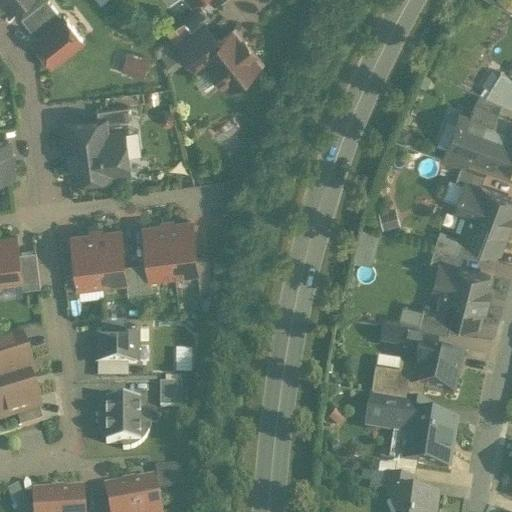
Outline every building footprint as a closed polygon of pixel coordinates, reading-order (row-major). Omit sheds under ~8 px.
[(49,0),(39,0),(21,15),(35,34),(61,14),(49,0)] [(35,34),(33,36),(51,60),(82,36),(63,12),(61,14),(35,34)] [(233,25),(217,38),(203,19),(177,39),(195,61),(204,54),(209,61),(205,63),(218,79),(222,76),(227,84),(260,58),(251,48),(252,47),(243,34),(241,35),(233,25)] [(147,55),(128,50),(122,69),(142,75),(147,55)] [(511,105),(511,78),(500,71),(485,94),(501,101),(511,105)] [(485,94),(479,92),(475,102),(497,112),(501,101),(485,94)] [(497,112),(475,102),(468,116),(490,126),(497,112)] [(127,103),(96,107),(98,119),(104,118),(104,120),(129,117),(127,103)] [(98,119),(62,124),(63,138),(68,141),(71,171),(75,174),(88,172),(88,174),(92,178),(101,177),(105,172),(104,170),(110,169),(109,158),(126,156),(123,129),(106,131),(104,120),(104,118),(98,119)] [(511,118),(502,139),(456,122),(446,147),(488,163),(494,160),(495,157),(511,164),(511,118)] [(0,139),(0,174),(12,173),(8,139),(0,139)] [(484,174),(460,165),(454,179),(463,182),(479,188),(480,185),(484,174)] [(511,210),(511,197),(480,185),(479,188),(463,182),(453,208),(468,213),(468,215),(462,230),(460,235),(492,247),(498,249),(505,229),(503,228),(507,217),(509,218),(511,210)] [(468,215),(460,212),(455,225),(456,228),(462,230),(468,215)] [(191,220),(173,222),(173,220),(167,221),(173,271),(197,268),(195,253),(191,220)] [(161,224),(143,226),(147,259),(149,274),(173,271),(167,221),(160,222),(161,224)] [(364,225),(357,256),(375,260),(382,229),(364,225)] [(119,229),(102,231),(101,229),(95,230),(102,280),(125,277),(124,262),(119,229)] [(89,233),(72,235),(76,268),(78,283),(102,280),(95,230),(89,231),(89,233)] [(15,234),(0,236),(0,276),(19,274),(20,274),(17,250),(15,234)] [(492,247),(460,235),(454,251),(462,253),(487,260),(492,247)] [(454,251),(433,245),(429,261),(439,263),(439,262),(458,267),(462,253),(454,251)] [(35,248),(17,250),(20,274),(19,274),(21,286),(40,284),(35,248)] [(207,252),(195,253),(197,268),(198,274),(210,273),(207,252)] [(147,259),(135,261),(138,282),(150,280),(149,274),(147,259)] [(135,261),(124,262),(125,277),(126,283),(138,282),(135,261)] [(458,267),(439,262),(439,263),(433,285),(445,288),(439,310),(439,312),(451,315),(477,322),(482,305),(484,306),(488,292),(485,292),(489,275),(458,267)] [(76,268),(64,270),(67,291),(79,289),(78,283),(76,268)] [(210,273),(198,274),(200,289),(212,288),(210,273)] [(150,280),(138,282),(139,291),(151,290),(150,280)] [(138,282),(126,283),(127,293),(139,291),(138,282)] [(79,289),(67,291),(68,303),(80,302),(79,289)] [(421,310),(404,306),(399,325),(416,328),(421,310)] [(439,310),(422,306),(421,310),(416,328),(436,331),(447,333),(451,315),(439,312),(439,310)] [(125,314),(101,314),(101,325),(125,325),(125,314)] [(399,325),(385,323),(381,343),(423,350),(425,342),(434,344),(436,331),(416,328),(399,325)] [(101,325),(97,325),(97,366),(135,366),(136,326),(125,325),(101,325)] [(21,329),(0,335),(0,339),(2,347),(21,342),(21,343),(25,341),(21,329)] [(2,347),(0,348),(0,385),(28,377),(32,376),(21,343),(21,342),(2,347)] [(425,342),(423,350),(419,370),(415,387),(424,390),(453,396),(457,378),(455,377),(461,351),(463,352),(463,351),(434,344),(425,342)] [(195,374),(194,351),(177,351),(178,375),(195,374)] [(419,370),(376,363),(371,397),(404,401),(422,404),(424,390),(415,387),(419,370)] [(28,377),(0,385),(0,422),(16,418),(37,411),(38,410),(28,377)] [(181,385),(159,385),(159,409),(181,409),(181,385)] [(97,414),(95,425),(96,425),(97,431),(98,434),(100,438),(102,441),(105,444),(105,446),(122,446),(122,452),(133,450),(142,444),(148,435),(150,424),(149,424),(148,420),(147,416),(146,413),(145,411),(143,409),(140,405),(139,403),(123,403),(123,397),(112,399),(103,405),(97,414)] [(404,401),(371,397),(366,430),(395,434),(399,435),(402,414),(404,401)] [(422,404),(404,401),(402,414),(426,418),(428,405),(422,404)] [(37,411),(16,418),(19,430),(41,423),(37,411)] [(426,418),(402,414),(399,435),(395,434),(390,461),(390,462),(416,466),(447,471),(455,422),(426,418)] [(416,466),(390,462),(390,461),(380,459),(377,476),(387,477),(414,480),(416,466)] [(182,468),(154,469),(157,483),(181,479),(182,468)] [(414,480),(387,477),(385,489),(413,492),(414,480)] [(157,483),(153,484),(155,493),(180,488),(181,479),(157,483)] [(153,483),(135,486),(135,484),(129,485),(133,511),(158,511),(155,493),(153,484),(153,483)] [(123,489),(106,492),(109,511),(133,511),(129,485),(122,487),(123,489)] [(18,488),(7,494),(16,511),(27,506),(18,488)] [(413,492),(385,489),(394,511),(433,511),(436,495),(413,492)] [(51,496),(34,497),(34,509),(34,511),(58,511),(57,493),(51,493),(51,496)] [(82,511),(81,494),(64,495),(64,493),(57,493),(58,511),(82,511)]
